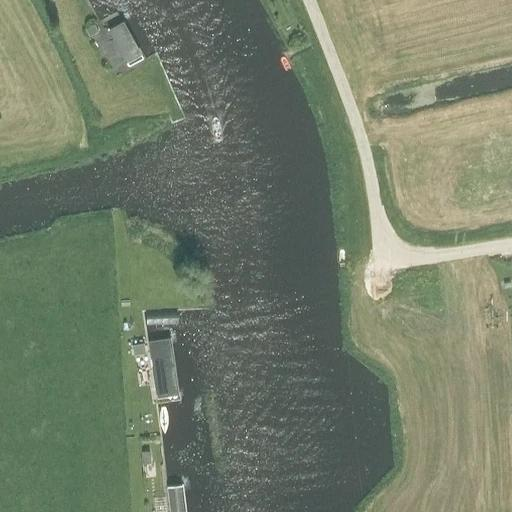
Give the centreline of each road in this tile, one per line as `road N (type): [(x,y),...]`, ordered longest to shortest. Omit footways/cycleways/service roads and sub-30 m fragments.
road 1 (unclassified): [(511,244),(381,264),(365,153),(309,0)]
road 2 (track): [(126,335),(138,511)]
